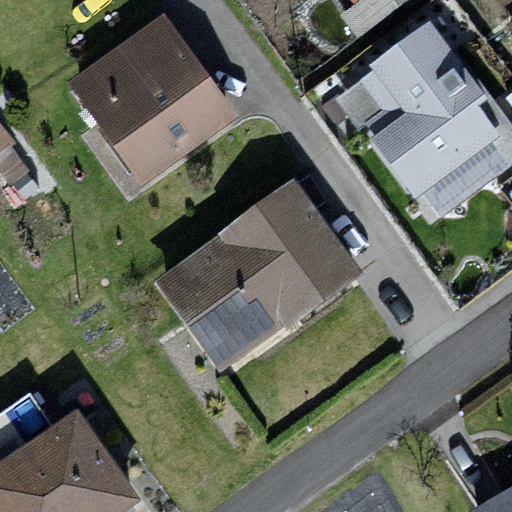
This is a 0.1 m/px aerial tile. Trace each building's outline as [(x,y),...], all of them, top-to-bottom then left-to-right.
[(511,115),(434,15),(338,88),(437,216),(511,158),(511,115)] [(49,89),(123,202),(231,132),(157,18),(49,89)] [(283,189),(143,285),(205,382),(355,280),(283,189)] [(133,511),(65,410),(0,453),(0,511),(133,511)] [(511,511),(511,477),(460,511),(511,511)]
